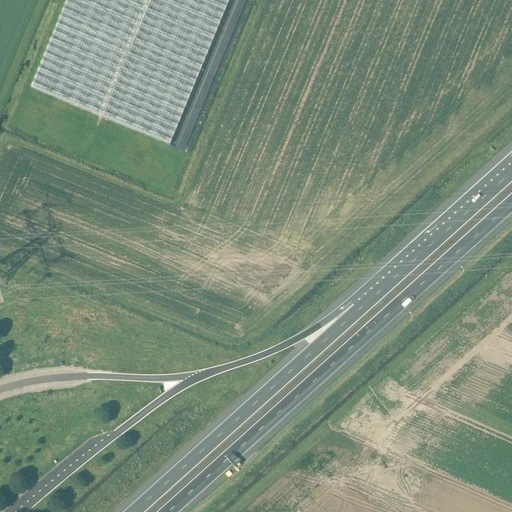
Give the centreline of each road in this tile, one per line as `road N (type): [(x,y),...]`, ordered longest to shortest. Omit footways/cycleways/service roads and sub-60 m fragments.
road 1 (track): [(511,103),(245,339),(210,335),(0,248)]
road 2 (motorway): [(167,511),(511,202)]
road 3 (track): [(0,153),(6,138),(175,207),(261,0)]
road 4 (motorway): [(358,310),(133,511)]
road 5 (motorway): [(511,172),(358,310)]
